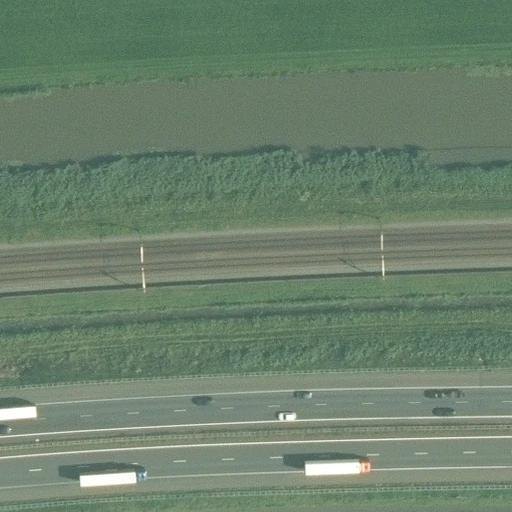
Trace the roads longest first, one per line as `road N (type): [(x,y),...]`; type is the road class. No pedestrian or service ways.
road 1 (motorway): [(0,474),(511,452)]
road 2 (motorway): [(511,402),(0,424)]
